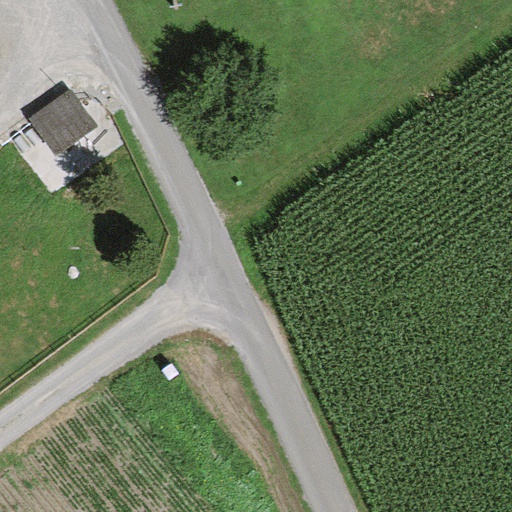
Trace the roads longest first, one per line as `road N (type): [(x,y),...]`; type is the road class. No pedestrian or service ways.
road 1 (residential): [(333,511),(98,0)]
road 2 (track): [(223,275),(139,320),(0,424)]
